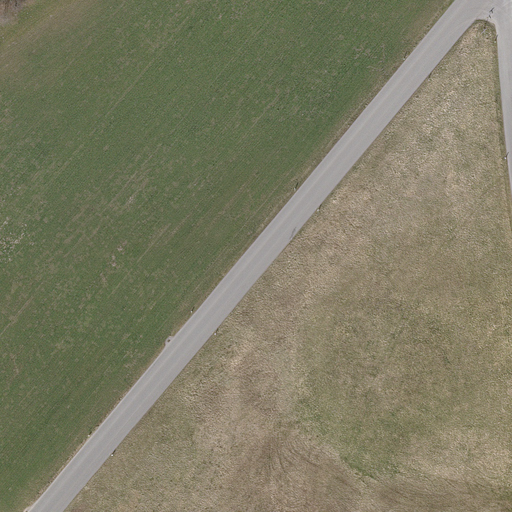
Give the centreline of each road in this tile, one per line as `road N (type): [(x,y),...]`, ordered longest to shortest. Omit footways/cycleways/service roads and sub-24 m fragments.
road 1 (tertiary): [(48,511),(475,0)]
road 2 (unclassified): [(511,125),(507,0)]
